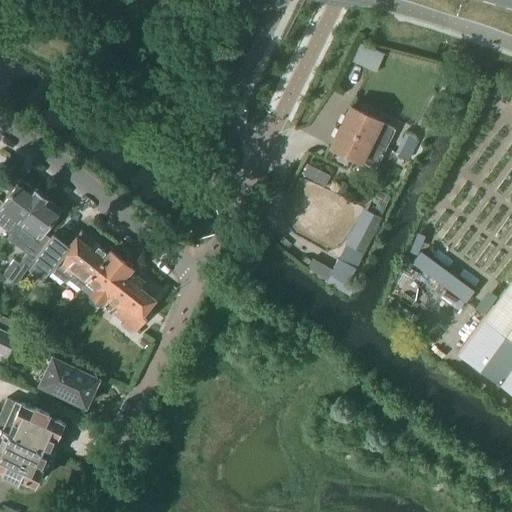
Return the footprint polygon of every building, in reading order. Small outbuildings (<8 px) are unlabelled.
[(353,63),(376,72),(383,55),(359,46),(353,63)] [(382,121),(350,105),(340,125),(386,149),(396,128),(381,122),(382,121)] [(330,147),(361,162),(362,161),(376,168),(386,149),(340,125),(330,147)] [(419,140),(405,133),(395,154),(408,160),(410,156),(417,160),(421,152),(415,149),(419,140)] [(327,184),(331,172),(309,163),(304,175),(327,184)] [(0,225),(11,234),(41,193),(35,188),(34,189),(20,179),(3,203),(0,200),(0,225)] [(31,249),(28,252),(35,258),(49,239),(43,234),(61,209),(47,199),(48,198),(41,193),(11,234),(31,249)] [(511,194),(459,270),(497,298),(459,351),(511,389),(511,194)] [(346,244),(338,258),(325,282),(343,292),(356,268),(364,253),(382,217),(364,208),(346,244)] [(56,265),(70,276),(68,278),(81,289),(108,254),(95,244),(96,242),(82,231),(78,236),(77,235),(69,246),(53,234),(49,239),(35,258),(38,260),(30,270),(42,281),(56,265)] [(421,249),(412,261),(467,300),(476,288),(421,249)] [(81,289),(90,295),(88,297),(101,307),(107,301),(130,270),(132,268),(110,250),(108,254),(81,289)] [(107,301),(118,309),(115,313),(136,329),(146,317),(142,314),(154,299),(153,298),(158,291),(144,280),(143,281),(130,270),(107,301)] [(0,354),(7,358),(17,336),(0,327),(0,354)] [(46,358),(49,359),(37,384),(86,406),(99,377),(48,353),(46,358)] [(15,401),(7,397),(0,412),(0,429),(56,456),(63,440),(61,438),(59,438),(61,438),(64,437),(67,429),(67,426),(66,424),(64,423),(63,422),(15,400),(15,401)] [(0,429),(0,468),(3,470),(1,474),(16,481),(18,477),(34,485),(41,469),(48,472),(56,456),(0,429)]
